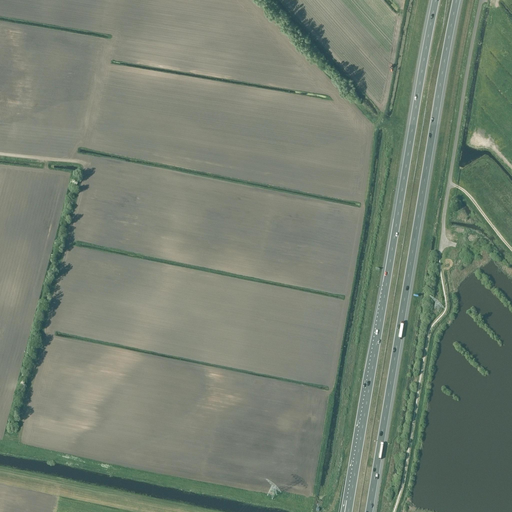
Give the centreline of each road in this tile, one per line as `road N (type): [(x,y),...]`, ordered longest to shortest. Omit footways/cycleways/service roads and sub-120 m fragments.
road 1 (motorway): [(368,511),(458,0)]
road 2 (motorway): [(434,0),(349,501)]
road 3 (unclassified): [(441,242),(481,0)]
